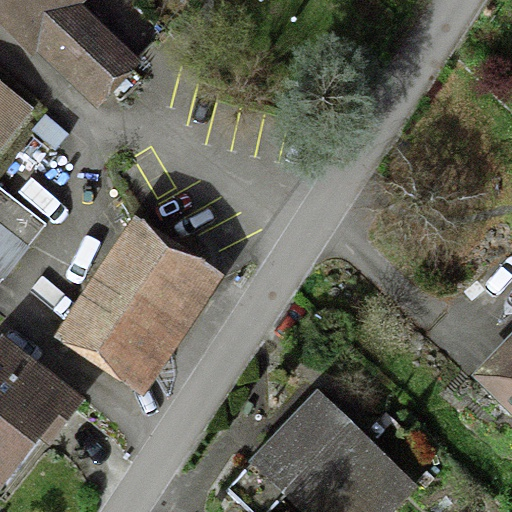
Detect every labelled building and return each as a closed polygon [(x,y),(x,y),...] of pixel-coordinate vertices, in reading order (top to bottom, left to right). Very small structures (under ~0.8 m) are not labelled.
[(63,0),(0,0),(0,9),(97,102),(132,65),(63,0)] [(0,140),(24,110),(0,90),(0,140)] [(0,291),(46,236),(0,198),(0,291)] [(123,374),(193,269),(142,236),(73,341),(123,374)] [(0,481),(39,432),(47,439),(75,404),(3,347),(0,349),(0,481)] [(511,349),(484,378),(511,404),(511,349)] [(366,511),(401,476),(317,396),(225,491),(247,511),(270,511),(286,496),(302,511),(349,511),(351,510),(352,511),(366,511)]
